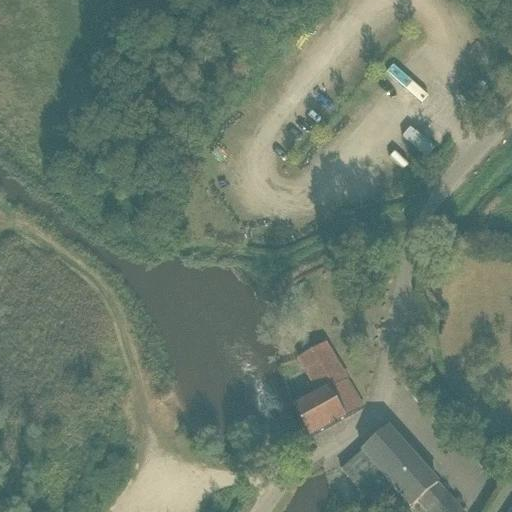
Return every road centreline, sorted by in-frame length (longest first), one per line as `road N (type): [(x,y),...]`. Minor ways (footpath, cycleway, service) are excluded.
road 1 (unclassified): [(263,511),(282,482),(360,422),(380,388),(422,219),(511,110)]
road 2 (track): [(177,469),(106,300),(87,275),(10,223),(0,235)]
